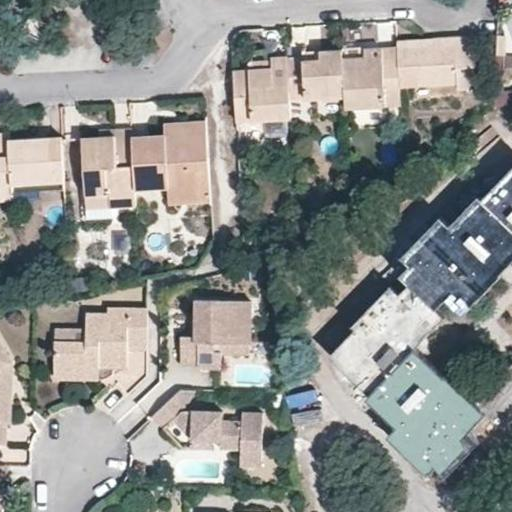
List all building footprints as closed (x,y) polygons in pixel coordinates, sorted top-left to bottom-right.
[(42,40),(49,24),(30,15),(23,31),(42,40)] [(398,60),(399,88),(456,85),(456,92),(472,91),(471,67),(474,67),(473,45),(473,38),(453,39),(454,47),(397,50),(398,60)] [(396,41),(397,50),(454,47),(453,39),(396,41)] [(398,60),(397,50),(381,52),(382,61),(398,60)] [(363,61),(363,52),(342,53),(342,62),(363,61)] [(383,109),(383,90),(399,88),(398,60),(382,61),(381,52),(363,52),(363,61),(342,62),(344,98),(345,110),(350,110),(376,109),(383,109)] [(303,100),(314,100),(336,99),(344,98),(342,62),(342,53),(317,54),(316,61),(288,63),(289,92),(302,91),(303,100)] [(271,55),(272,66),(234,68),(235,118),(261,117),(286,117),(290,116),(289,92),(288,63),(288,54),(271,55)] [(383,90),(383,109),(400,108),(399,88),(383,90)] [(165,121),(165,134),(206,131),(206,119),(165,121)] [(84,192),(106,192),(107,206),(134,205),(134,185),(132,135),(131,127),(114,129),(115,143),(99,145),(81,146),(84,192)] [(0,139),(47,137),(46,129),(0,131),(0,139)] [(115,143),(114,129),(99,129),(99,145),(115,143)] [(134,185),(168,184),(209,181),(206,131),(165,134),(132,135),(134,185)] [(12,189),(12,181),(63,180),(61,136),(47,137),(0,139),(0,197),(12,198),(12,189)] [(398,430),(432,462),(439,454),(453,467),(482,436),(511,439),(511,370),(487,398),(425,342),(452,312),(443,304),(451,296),(465,309),(496,275),(511,289),(511,171),(488,195),(482,189),(454,216),(441,209),(404,247),(413,255),(400,268),(413,280),(403,290),(394,282),(359,318),(365,324),(337,353),(408,420),(398,430)] [(12,181),(12,189),(63,186),(63,180),(12,181)] [(168,184),(169,197),(210,195),(209,181),(168,184)] [(84,192),(84,206),(107,206),(106,192),(84,192)] [(214,350),(214,343),(248,343),(250,301),(198,299),(197,327),(196,337),(179,337),(179,351),(178,364),(193,364),(196,366),(218,366),(220,352),(219,350),(214,350)] [(87,317),(87,332),(86,345),(55,344),(55,366),(61,365),(76,372),(75,378),(98,380),(98,368),(112,368),(124,368),(125,351),(132,352),(134,313),(109,313),(109,317),(87,317)] [(86,345),(87,332),(56,332),(55,344),(86,345)] [(0,444),(3,444),(6,424),(9,423),(10,390),(0,381),(1,367),(10,362),(0,343),(0,444)] [(219,350),(220,352),(248,353),(248,343),(214,343),(214,350),(219,350)] [(10,362),(1,367),(0,381),(10,390),(11,368),(10,362)] [(55,366),(54,378),(75,378),(76,372),(61,365),(55,366)] [(112,368),(98,368),(98,380),(107,379),(112,375),(112,368)] [(212,435),(219,435),(219,451),(239,452),(240,467),(260,466),(262,416),(242,414),(242,422),(223,422),(223,415),(184,413),(174,423),(192,441),(211,442),(212,435)] [(9,441),(28,441),(28,424),(9,423),(9,441)]
